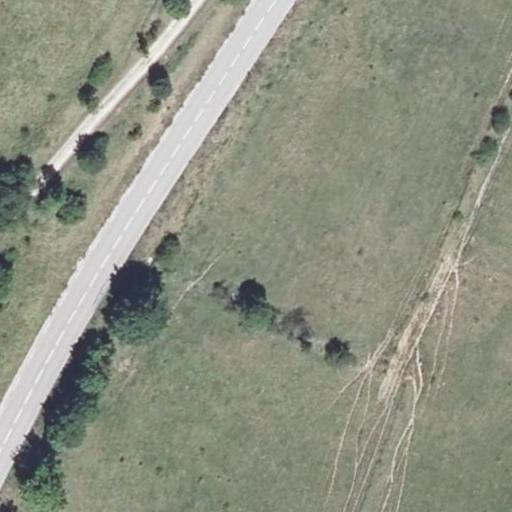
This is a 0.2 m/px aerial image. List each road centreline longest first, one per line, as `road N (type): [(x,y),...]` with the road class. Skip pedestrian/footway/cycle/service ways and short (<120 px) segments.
road 1 (tertiary): [(275,0),(86,291),(0,453)]
road 2 (track): [(0,227),(122,89)]
